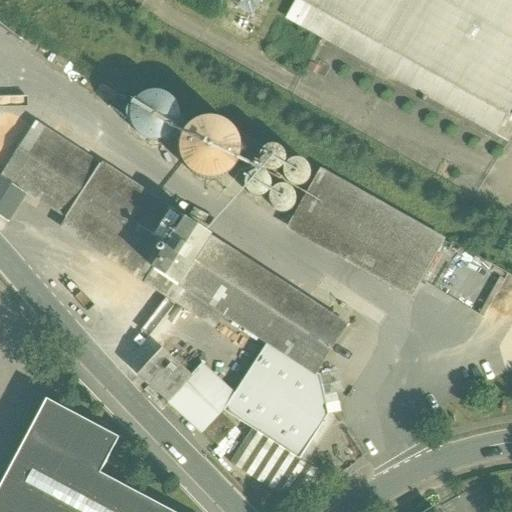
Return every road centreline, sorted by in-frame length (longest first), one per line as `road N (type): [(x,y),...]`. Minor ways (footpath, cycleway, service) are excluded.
road 1 (unclassified): [(0,263),(228,511)]
road 2 (tertiary): [(350,511),(393,481),(511,445)]
